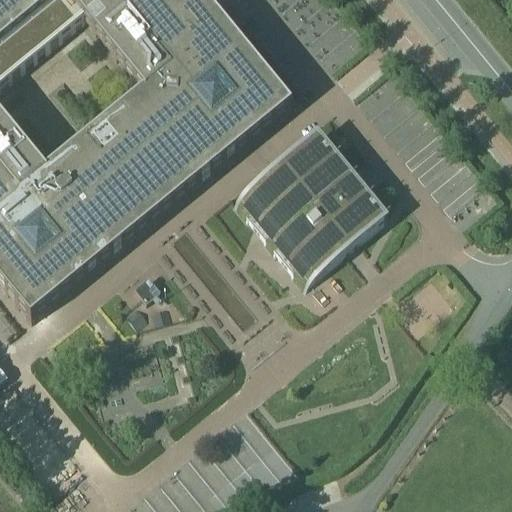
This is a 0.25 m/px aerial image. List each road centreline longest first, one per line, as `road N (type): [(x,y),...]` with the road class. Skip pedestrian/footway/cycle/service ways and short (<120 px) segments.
road 1 (residential): [(335,511),(369,496),(387,474),(511,292)]
road 2 (unknown): [(505,301),(424,229),(325,106)]
road 3 (residential): [(511,95),(433,0)]
